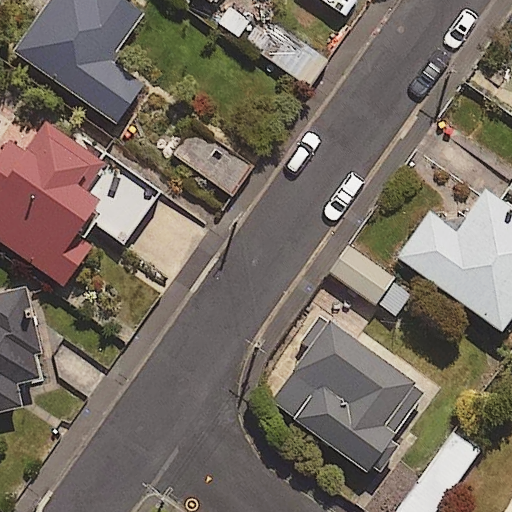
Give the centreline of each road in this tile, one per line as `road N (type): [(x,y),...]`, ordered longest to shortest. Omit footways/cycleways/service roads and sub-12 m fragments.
road 1 (residential): [(139,441),(451,0)]
road 2 (residential): [(242,511),(139,441)]
